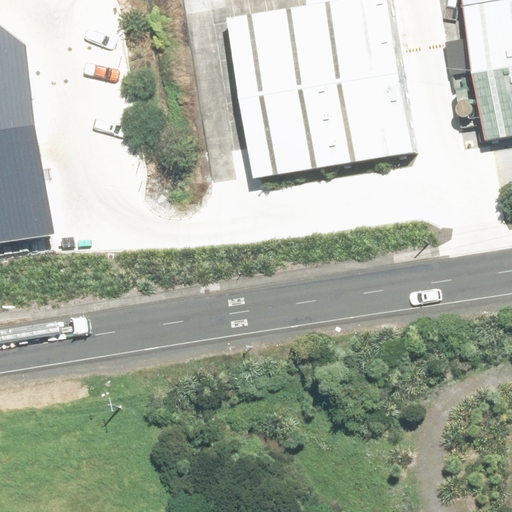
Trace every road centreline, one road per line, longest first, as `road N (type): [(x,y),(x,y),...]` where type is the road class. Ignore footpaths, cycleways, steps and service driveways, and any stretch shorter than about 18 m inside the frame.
road 1 (tertiary): [(511,270),(0,349)]
road 2 (track): [(511,374),(453,395),(434,417),(426,482),(443,511)]
